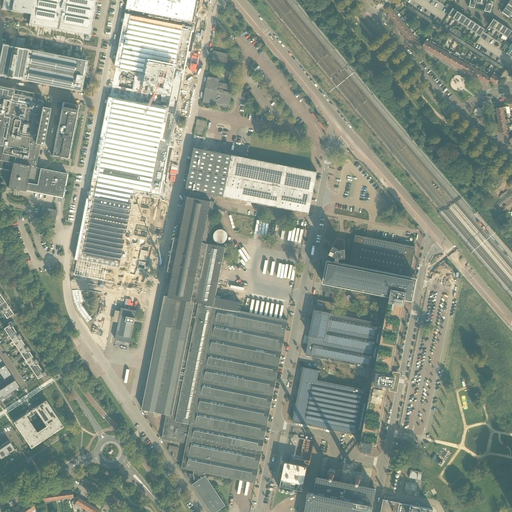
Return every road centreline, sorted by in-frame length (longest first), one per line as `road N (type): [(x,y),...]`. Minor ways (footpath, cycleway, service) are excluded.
road 1 (unclassified): [(192,112),(132,406)]
road 2 (unclassified): [(275,424),(327,159)]
road 3 (unclassified): [(132,406),(73,317),(66,293),(86,172)]
road 4 (residential): [(0,249),(44,348),(104,440)]
road 5 (unclassified): [(422,269),(384,462)]
road 6 (unclassified): [(316,137),(249,49),(235,121)]
road 7 (tertiary): [(244,0),(345,121)]
road 8 (tertiary): [(461,115),(375,15)]
road 9 (tertiary): [(353,131),(437,230)]
road 10 (unclassified): [(384,462),(336,453),(334,437),(275,424)]
